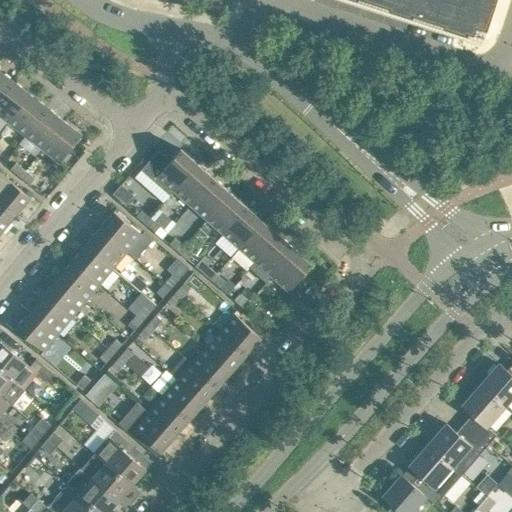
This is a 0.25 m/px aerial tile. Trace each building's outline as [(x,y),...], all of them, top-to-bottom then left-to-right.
[(367,0),(389,7),(388,10),(412,17),(413,15),(444,25),(443,27),(467,35),(468,32),(483,37),(484,38),(488,27),(496,0),(367,0)] [(0,97),(13,81),(0,70),(0,97)] [(0,115),(8,122),(30,94),(13,81),(0,97),(0,115)] [(25,136),(47,107),(30,94),(8,122),(25,136)] [(42,149),(64,120),(47,107),(25,136),(42,149)] [(82,134),(64,120),(42,149),(60,163),(82,134)] [(174,191),(198,163),(181,149),(170,161),(158,150),(141,170),(170,195),(174,191)] [(16,162),(11,169),(20,177),(25,170),(16,162)] [(190,205),(214,178),(198,163),(174,191),(190,205)] [(35,179),(25,170),(20,177),(30,185),(35,179)] [(0,202),(16,215),(30,198),(0,172),(0,202)] [(207,219),(230,192),(214,178),(190,205),(207,219)] [(134,196),(124,187),(116,195),(127,204),(134,196)] [(223,233),(247,206),(230,192),(207,219),(223,233)] [(16,215),(0,202),(0,230),(2,232),(16,215)] [(239,247),(263,220),(247,206),(223,233),(239,247)] [(141,210),(136,216),(145,224),(151,217),(141,210)] [(114,211),(100,228),(127,251),(136,258),(153,239),(144,231),(142,234),(114,211)] [(161,226),(151,217),(145,224),(156,232),(161,226)] [(255,262),(279,235),(263,220),(239,247),(255,262)] [(114,268),(127,251),(100,228),(86,245),(114,268)] [(272,276),(295,249),(279,235),(255,262),(272,276)] [(175,238),(169,244),(178,251),(184,245),(175,238)] [(114,268),(86,245),(72,261),(100,284),(114,268)] [(194,254),(184,245),(178,251),(189,260),(194,254)] [(312,264),(295,249),(272,276),(289,291),(312,264)] [(173,274),(179,279),(189,269),(176,258),(167,268),(173,274)] [(100,284),(72,261),(58,278),(86,301),(100,284)] [(207,265),(202,271),(211,279),(216,273),(207,265)] [(226,282),(216,273),(211,279),(221,288),(226,282)] [(171,288),(179,279),(173,274),(165,283),(171,288)] [(137,276),(131,282),(141,291),(147,284),(137,276)] [(86,301),(58,278),(44,294),(72,317),(86,301)] [(163,298),(171,288),(165,283),(157,292),(163,298)] [(190,288),(184,283),(176,292),(182,297),(190,288)] [(174,307),(182,297),(176,292),(168,301),(174,307)] [(72,317),(44,294),(31,311),(58,334),(72,317)] [(240,294),(234,300),(244,308),(249,302),(240,294)] [(258,310),(249,302),(244,308),(253,316),(258,310)] [(151,311),(145,306),(137,315),(143,321),(151,311)] [(58,334),(31,311),(16,328),(44,351),(58,334)] [(234,313),(219,330),(247,354),(261,337),(234,313)] [(134,330),(143,321),(137,315),(128,325),(134,330)] [(162,320),(156,315),(147,325),(154,330),(162,320)] [(145,339),(154,330),(147,325),(139,334),(145,339)] [(247,354),(219,330),(205,346),(232,370),(247,354)] [(122,344),(116,339),(108,348),(115,353),(122,344)] [(0,341),(0,368),(24,388),(36,374),(28,368),(30,366),(0,341)] [(232,370),(205,346),(191,363),(218,386),(232,370)] [(106,363),(115,353),(108,348),(100,357),(106,363)] [(133,353),(127,348),(119,357),(125,362),(133,353)] [(133,353),(125,362),(140,376),(149,366),(133,353)] [(117,372),(125,362),(119,357),(111,367),(117,372)] [(30,366),(28,368),(36,374),(43,365),(44,365),(36,358),(30,366)] [(218,386),(191,363),(177,379),(204,403),(218,386)] [(500,363),(481,384),(505,405),(511,397),(511,367),(509,371),(500,363)] [(0,395),(11,404),(24,388),(0,368),(0,395)] [(110,379),(104,374),(86,395),(92,400),(110,379)] [(91,380),(85,375),(76,384),(83,389),(91,380)] [(204,403),(177,379),(163,395),(190,419),(204,403)] [(487,426),(505,405),(481,384),(463,405),(472,414),(464,423),(488,444),(497,435),(487,426)] [(0,416),(11,404),(0,395),(0,416)] [(190,419),(163,395),(148,411),(175,435),(190,419)] [(175,435),(148,411),(134,428),(161,452),(175,435)] [(42,417),(35,425),(45,433),(51,425),(42,417)] [(127,453),(133,445),(105,420),(84,443),(95,453),(131,485),(146,469),(127,453)] [(462,474),(488,444),(464,423),(457,432),(447,423),(428,444),(462,474)] [(35,425),(25,438),(34,445),(45,433),(35,425)] [(63,439),(54,431),(47,439),(56,447),(63,439)] [(50,454),(56,447),(47,439),(41,446),(50,454)] [(462,474),(428,444),(410,466),(420,474),(412,483),(426,496),(429,499),(435,504),(462,474)] [(131,485),(95,453),(81,468),(92,478),(118,500),(131,485)] [(81,468),(68,484),(79,493),(100,511),(108,511),(118,500),(92,478),(81,468)] [(411,511),(426,496),(412,483),(402,475),(383,496),(393,505),(386,511),(411,511)] [(100,511),(79,493),(68,484),(47,507),(52,511),(100,511)] [(487,495),(477,507),(482,511),(485,511),(495,502),(487,495)] [(52,511),(47,507),(38,499),(25,511),(52,511)]
